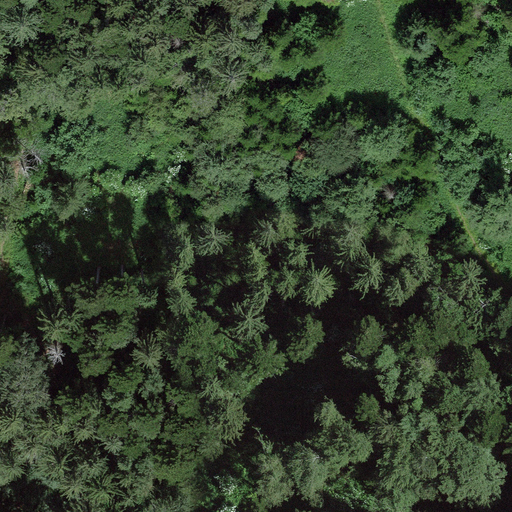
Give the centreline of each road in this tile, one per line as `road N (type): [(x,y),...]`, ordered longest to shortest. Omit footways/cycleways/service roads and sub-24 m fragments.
road 1 (track): [(378,0),(470,226),(511,299)]
road 2 (track): [(51,0),(0,285)]
